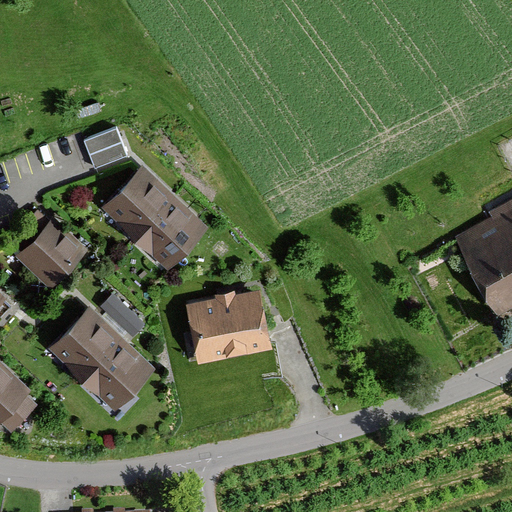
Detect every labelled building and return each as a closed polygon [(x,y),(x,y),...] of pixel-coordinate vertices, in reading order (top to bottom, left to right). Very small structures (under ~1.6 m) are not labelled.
[(116,126),(83,139),(96,169),(128,156),(116,126)] [(101,208),(168,271),(209,228),(143,165),(101,208)] [(511,198),(488,212),(491,217),(456,236),(500,315),(511,308),(511,198)] [(16,256),(53,291),(87,254),(50,220),(16,256)] [(199,364),(272,350),(261,291),(187,306),(199,364)] [(146,324),(113,293),(100,307),(133,338),(146,324)] [(116,411),(156,369),(88,306),(49,348),(116,411)] [(11,432),(37,404),(28,395),(33,390),(0,359),(0,424),(2,423),(11,432)]
